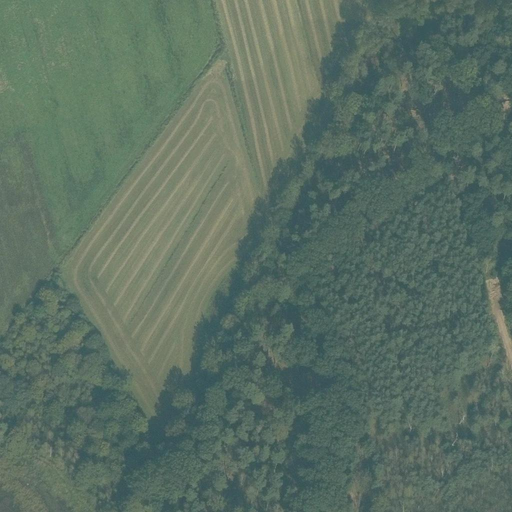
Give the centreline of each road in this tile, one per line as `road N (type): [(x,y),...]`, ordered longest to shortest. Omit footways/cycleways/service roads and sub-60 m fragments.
road 1 (track): [(287,295),(511,108)]
road 2 (track): [(287,295),(334,395),(320,511)]
road 3 (track): [(497,120),(451,68),(431,0)]
